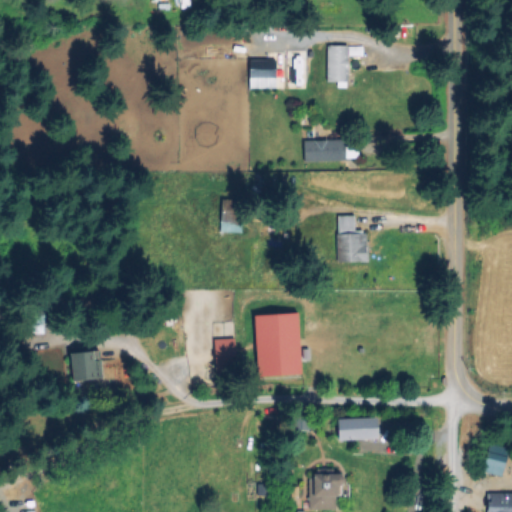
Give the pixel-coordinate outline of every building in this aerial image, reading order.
[(360,57),(360,47),(326,46),(325,83),(346,83),(347,56),(360,57)] [(275,60),(248,60),(248,79),(275,79),(275,60)] [(356,161),(356,140),(303,140),(303,161),(356,161)] [(240,234),(243,202),(221,200),(218,232),(240,234)] [(335,262),(366,262),(366,233),(353,233),(353,216),(335,216),(335,262)] [(234,351),(213,351),(213,377),(234,377),(234,351)] [(71,354),(71,382),(96,381),(96,353),(71,354)] [(336,511),(336,499),(344,499),(344,473),(308,473),(307,511),(336,511)]
